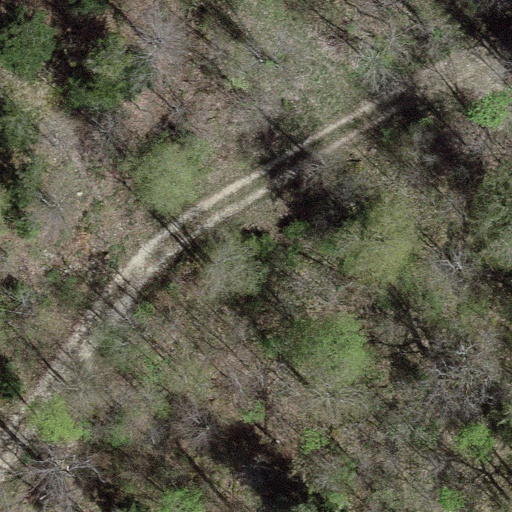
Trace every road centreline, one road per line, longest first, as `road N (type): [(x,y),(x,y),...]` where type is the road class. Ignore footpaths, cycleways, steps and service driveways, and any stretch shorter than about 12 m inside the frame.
road 1 (track): [(0,457),(140,263),(347,126),(511,32)]
road 2 (track): [(140,263),(119,180),(176,67),(183,0)]
